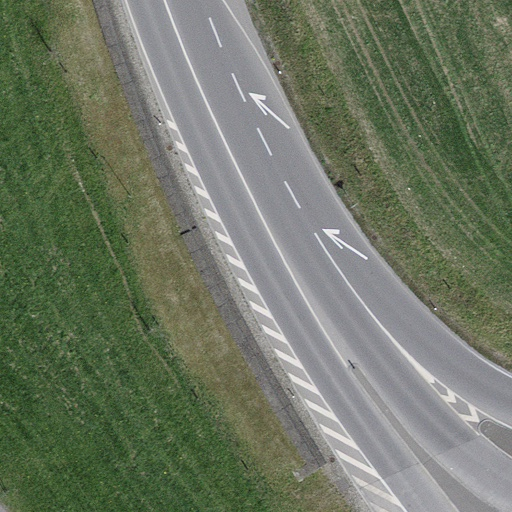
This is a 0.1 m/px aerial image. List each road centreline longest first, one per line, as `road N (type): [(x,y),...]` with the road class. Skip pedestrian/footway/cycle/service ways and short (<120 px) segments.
road 1 (tertiary): [(511,398),(461,373),(369,283),(166,9)]
road 2 (secondary): [(511,482),(428,426),(363,353),(246,182)]
road 3 (secondary): [(246,182),(274,275),(426,511)]
road 4 (secondary): [(166,9),(246,182)]
